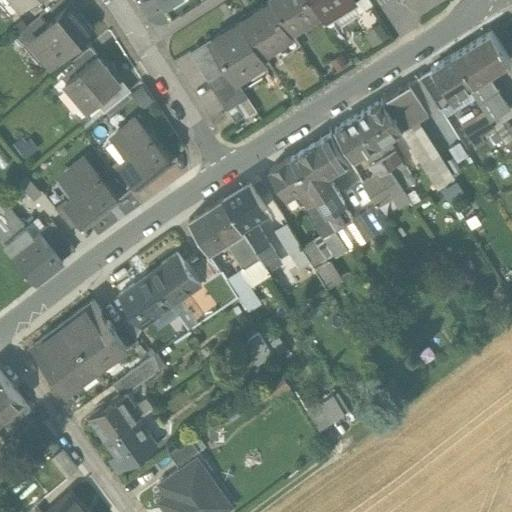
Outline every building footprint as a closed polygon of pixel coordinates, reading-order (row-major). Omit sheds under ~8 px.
[(9,0),(22,15),(36,3),(39,0),(9,0)] [(39,0),(36,3),(46,14),(63,0),(39,0)] [(321,17),(310,0),(272,0),(269,2),(291,36),(321,17)] [(310,0),(321,17),(324,21),(336,13),(337,16),(356,4),(353,0),(310,0)] [(374,0),(380,8),(389,2),(387,0),(374,0)] [(271,7),(241,26),(263,60),(293,41),(271,7)] [(71,12),(70,11),(47,30),(48,31),(32,44),(46,61),(56,52),(62,59),(91,36),(78,20),(76,22),(69,14),(71,12)] [(241,26),(211,45),(237,85),(240,83),(236,78),(247,71),(250,76),(267,65),(263,60),(241,26)] [(510,63),(492,35),(490,33),(455,56),(474,86),(486,78),(510,63)] [(191,56),(197,66),(216,54),(210,44),(191,56)] [(90,52),(71,67),(78,76),(97,60),(90,52)] [(197,66),(203,75),(222,63),(216,54),(197,66)] [(474,86),(455,56),(432,71),(444,91),(439,94),(447,107),(461,99),(459,94),(467,90),(474,86)] [(65,87),(88,115),(96,107),(120,88),(97,60),(78,76),(65,87)] [(203,75),(209,85),(228,73),(222,63),(203,75)] [(432,71),(419,79),(438,109),(440,112),(447,107),(439,94),(444,91),(432,71)] [(209,85),(215,95),(235,82),(228,73),(209,85)] [(507,111),(486,78),(474,86),(467,90),(483,116),(488,124),(507,111)] [(438,109),(419,79),(409,85),(429,116),(438,109)] [(215,95),(222,104),(241,92),(235,82),(215,95)] [(429,116),(409,85),(382,102),(401,133),(410,127),(429,116)] [(120,88),(96,107),(104,117),(128,97),(120,88)] [(222,104),(228,114),(247,102),(241,92),(222,104)] [(401,133),(382,102),(356,119),(375,149),(401,133)] [(483,116),(463,129),(476,150),(485,143),(481,136),(491,129),(488,124),(483,116)] [(375,149),(356,119),(335,132),(353,162),(365,154),(370,161),(367,163),(370,168),(382,161),(375,149)] [(172,165),(138,123),(116,141),(132,160),(122,168),(136,184),(147,175),(152,181),(172,165)] [(450,180),(447,175),(421,132),(412,130),(410,127),(401,133),(436,189),(450,180)] [(331,135),(291,160),(324,213),(326,217),(343,206),(332,188),(327,190),(321,181),(349,164),(331,135)] [(407,175),(393,153),(382,161),(395,182),(407,175)] [(291,160),(269,174),(286,200),(299,192),(306,203),(301,206),(311,221),(324,213),(291,160)] [(376,178),(363,186),(376,207),(376,208),(401,191),(395,182),(382,161),(370,168),(376,178)] [(86,163),(64,181),(79,199),(68,207),(81,223),(92,215),(96,220),(118,202),(86,163)] [(136,184),(122,168),(113,176),(126,192),(136,184)] [(223,202),(240,229),(267,212),(250,185),(223,202)] [(240,229),(223,202),(188,223),(206,253),(208,255),(225,243),(243,271),(225,283),(236,301),(247,294),(251,291),(270,278),(257,257),(249,244),(240,229)] [(343,206),(326,217),(336,232),(352,222),(343,206)] [(376,207),(356,219),(368,239),(388,227),(376,208),(376,207)] [(35,240),(21,223),(0,239),(0,241),(12,256),(12,257),(35,240)] [(35,240),(12,257),(36,285),(63,265),(62,263),(69,259),(47,232),(35,240)] [(262,235),(249,244),(257,257),(262,254),(265,258),(273,253),(262,235)] [(208,255),(206,253),(189,263),(204,284),(220,274),(208,255)] [(177,254),(160,266),(163,270),(150,279),(170,308),(200,287),(177,254)] [(150,279),(135,290),(133,286),(118,297),(142,329),(170,308),(150,279)] [(255,307),(247,294),(236,301),(245,314),(255,307)] [(63,326),(93,367),(123,345),(114,333),(93,304),(63,326)] [(136,341),(124,325),(114,333),(123,345),(126,348),(136,341)] [(63,326),(32,349),(60,386),(65,393),(66,392),(77,384),(74,381),(93,367),(63,326)] [(250,365),(268,357),(257,331),(239,340),(250,365)] [(174,342),(166,332),(151,342),(159,353),(174,342)] [(0,373),(0,420),(5,416),(13,425),(29,412),(21,403),(23,401),(0,373)] [(66,392),(65,393),(60,386),(51,393),(66,412),(76,405),(66,392)] [(128,391),(90,418),(106,440),(138,418),(130,408),(137,404),(128,391)] [(302,409),(314,429),(340,413),(328,393),(302,409)] [(157,445),(138,418),(106,440),(117,456),(119,455),(127,467),(157,445)] [(189,439),(168,453),(179,468),(199,454),(189,439)] [(59,475),(73,469),(63,447),(50,453),(59,475)] [(0,483),(18,468),(3,450),(0,452),(0,483)] [(224,511),(231,507),(197,459),(161,484),(179,510),(175,511),(224,511)] [(86,511),(72,493),(46,511),(86,511)]
